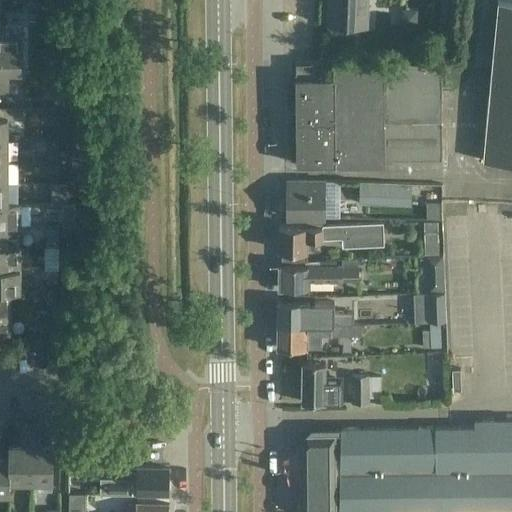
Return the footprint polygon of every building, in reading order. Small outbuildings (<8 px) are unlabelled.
[(328,0),(328,24),(348,25),(367,26),(368,0),(328,0)] [(511,1),(498,0),(483,160),(511,163),(511,1)] [(0,34),(0,92),(9,92),(9,72),(22,72),(22,35),(0,34)] [(386,163),(386,160),(441,158),(441,60),(295,62),(297,164),(386,163)] [(58,151),(47,151),(47,161),(58,161),(58,152),(58,151)] [(8,161),(0,161),(0,182),(8,183),(18,183),(18,161),(8,161)] [(58,162),(50,162),(50,174),(58,174),(58,162)] [(297,181),(288,181),(288,200),(288,217),(308,217),(327,217),(327,181),(317,181),(297,181)] [(0,204),(18,204),(18,183),(8,183),(0,182),(0,204)] [(395,205),(411,205),(412,187),(396,187),(359,185),(359,203),(395,205)] [(427,219),(441,218),(440,202),(426,202),(427,219)] [(18,204),(0,204),(0,225),(20,225),(30,225),(30,204),(18,204)] [(74,226),(73,216),(65,216),(65,226),(74,226)] [(307,262),(308,239),(342,237),(342,248),(384,246),(383,223),(374,223),(322,226),(322,222),(307,222),(307,226),(280,226),(279,250),(281,250),(281,261),(307,262)] [(425,242),(438,242),(438,222),(424,222),(425,242)] [(0,247),(20,247),(20,225),(0,225),(0,247)] [(57,247),(57,235),(46,235),(46,247),(57,247)] [(0,268),(20,269),(20,247),(0,247),(0,268)] [(428,257),(428,289),(428,291),(442,291),(442,257),(428,257)] [(279,288),(299,288),(310,289),(311,279),(342,280),(359,280),(359,266),(358,266),(358,259),(342,259),(342,266),(299,265),(279,265),(279,288)] [(20,269),(0,268),(0,290),(10,290),(10,291),(20,291),(20,269)] [(50,270),(47,270),(47,282),(57,282),(57,270),(50,270)] [(0,312),(10,312),(10,291),(10,290),(0,290),(0,312)] [(444,293),(414,294),(415,322),(446,321),(444,293)] [(278,301),(278,325),(351,324),(351,313),(331,313),(331,316),(310,315),(310,302),(278,301)] [(10,312),(0,312),(0,334),(10,334),(10,312)] [(441,347),(440,323),(422,324),(423,347),(430,347),(430,348),(441,347)] [(361,324),(351,324),(278,325),(278,348),(322,349),(323,337),(331,337),(332,335),(361,335),(361,324)] [(326,362),(303,362),(302,402),(341,402),(342,378),(326,378),(326,362)] [(461,369),(452,369),(453,390),(462,390),(461,369)] [(352,375),(353,403),(369,403),(369,398),(381,397),(381,376),(369,376),(368,375),(352,375)] [(297,457),(296,457),(296,459),(297,459),(297,464),(300,467),(300,511),(376,511),(511,510),(511,419),(475,419),(475,426),(341,428),(341,434),(336,434),(336,433),(316,433),(297,453),(297,457)] [(9,445),(9,457),(9,482),(10,482),(31,482),(32,425),(21,425),(21,445),(9,445)] [(41,425),(32,425),(31,482),(53,482),(53,445),(41,445),(41,425)] [(98,470),(124,469),(124,444),(98,445),(85,445),(85,455),(85,470),(98,470)] [(0,494),(10,494),(10,482),(9,482),(9,457),(0,456),(0,494)] [(102,493),(110,493),(169,494),(169,468),(137,468),(137,481),(125,481),(125,479),(102,479),(102,493)] [(48,501),(63,501),(63,488),(48,488),(48,501)] [(125,505),(125,511),(168,511),(169,504),(136,503),(136,505),(125,505)]
